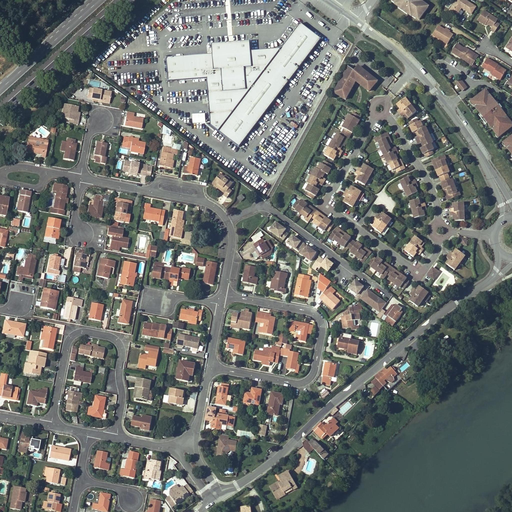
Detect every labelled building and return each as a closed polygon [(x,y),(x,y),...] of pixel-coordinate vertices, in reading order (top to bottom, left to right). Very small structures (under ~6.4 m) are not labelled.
[(426,5),(422,3),(423,1),(421,0),(397,0),(398,0),(397,1),(401,4),(410,11),(414,14),(415,13),(418,15),(417,16),(420,19),(430,6),(426,4),(426,5)] [(471,14),(476,7),(465,0),(456,0),(449,11),(457,15),(461,8),(471,14)] [(410,11),(401,4),(400,6),(409,13),(410,11)] [(486,23),(488,25),(493,27),(491,30),(494,33),(500,24),(496,22),(498,20),(484,11),(477,20),(485,26),(486,25),(486,23)] [(310,29),(300,21),(280,48),(250,50),(249,41),(211,43),(211,54),(167,57),(168,79),(206,77),(209,123),(239,145),(320,37),(310,29)] [(449,33),(445,30),(438,26),(432,35),(447,44),(453,35),(449,33)] [(471,53),(464,48),(457,43),(451,52),(469,63),(474,56),(470,54),(471,53)] [(465,47),(464,48),(471,53),(470,54),(474,56),(475,53),(472,51),(465,47)] [(478,56),(475,53),(474,56),(469,63),(472,65),(478,56)] [(487,58),(485,60),(482,66),(492,73),(491,74),(500,80),(506,70),(498,65),(492,61),(487,58)] [(371,76),(359,66),(358,68),(370,77),(371,76)] [(351,68),(349,67),(344,76),(339,85),(340,86),(344,79),(346,77),(351,68)] [(351,73),(349,77),(357,82),(358,80),(363,84),(362,85),(366,89),(367,87),(370,90),(373,88),(378,82),(371,76),(370,77),(358,68),(353,74),(351,73)] [(452,75),(458,83),(462,80),(456,72),(452,75)] [(352,88),(355,84),(346,77),(344,79),(340,86),(339,85),(334,93),(345,99),(347,95),(348,96),(351,91),(350,90),(351,87),(352,88)] [(482,82),(467,93),(476,105),(485,116),(493,127),(508,116),(498,103),(495,100),(482,82)] [(107,101),(108,92),(89,88),(87,95),(92,96),(91,98),(91,99),(98,100),(107,101)] [(111,93),(108,92),(107,101),(98,100),(98,102),(109,104),(110,98),(109,98),(110,96),(111,93)] [(398,111),(400,114),(411,106),(406,99),(397,105),(400,108),(401,107),(402,108),(400,109),(398,111)] [(76,121),(77,112),(78,106),(64,104),(62,118),(70,120),(69,124),(77,125),(78,121),(76,121)] [(474,106),(483,118),(485,116),(476,105),(474,106)] [(406,116),(408,119),(417,113),(411,106),(400,114),(403,117),(405,115),(407,114),(407,115),(406,116)] [(124,126),(141,129),(143,119),(133,117),(134,114),(127,112),(124,126)] [(346,122),(356,127),(358,124),(357,123),(359,120),(361,117),(354,113),(352,116),(350,115),(346,122)] [(411,130),(413,134),(416,132),(423,129),(420,122),(418,123),(417,119),(409,123),(411,126),(413,129),(411,130)] [(354,131),(356,127),(346,122),(343,128),(345,129),(343,132),(350,136),(352,133),(353,130),(354,131)] [(511,123),(499,134),(509,146),(511,150),(511,123)] [(416,138),(417,141),(430,136),(426,128),(423,129),(416,132),(418,136),(420,135),(420,136),(418,137),(416,138)] [(348,140),(350,136),(343,132),(341,136),(338,134),(334,140),(343,145),(344,146),(346,143),(345,142),(347,139),(348,140)] [(387,133),(375,139),(377,143),(379,142),(382,148),(391,144),(392,143),(390,140),(389,141),(388,138),(389,137),(387,133)] [(423,144),(422,145),(424,148),(432,145),(433,144),(430,136),(417,141),(419,145),(422,144),(423,143),(423,144)] [(132,140),(132,138),(132,137),(129,137),(126,147),(130,148),(130,152),(143,154),(145,143),(138,142),(132,140)] [(75,140),(68,139),(67,144),(65,151),(64,159),(73,161),(76,144),(74,144),(75,140)] [(341,149),(343,145),(334,140),(333,140),(329,148),(341,154),(343,151),(340,150),(338,149),(339,148),(341,149)] [(42,145),(34,144),(27,142),(26,151),(41,155),(41,157),(45,158),(47,146),(42,145)] [(103,143),(100,142),(96,142),(93,159),(101,160),(100,163),(105,165),(107,158),(105,157),(107,144),(103,143)] [(392,147),(391,144),(382,148),(381,149),(385,157),(397,151),(395,147),(393,149),(391,150),(390,148),(392,147)] [(424,148),(421,149),(423,153),(424,152),(425,155),(427,158),(434,155),(432,151),(434,150),(432,145),(424,148)] [(171,168),(172,160),(175,149),(163,147),(160,166),(171,168)] [(339,158),(341,154),(329,148),(325,155),(334,161),(336,157),(334,156),(335,155),(336,156),(339,158)] [(398,154),(397,151),(385,157),(388,165),(390,164),(398,160),(396,157),(395,157),(394,156),(396,155),(398,154)] [(445,156),(433,161),(434,165),(436,164),(437,167),(435,168),(437,171),(439,170),(447,167),(445,161),(447,160),(445,156)] [(197,176),(200,159),(191,157),(189,167),(185,166),(184,174),(197,176)] [(398,160),(390,164),(393,170),(396,169),(398,172),(405,169),(403,165),(402,166),(401,163),(402,163),(400,159),(398,160)] [(129,173),(136,174),(146,176),(148,166),(144,166),(138,165),(138,164),(124,161),(122,172),(129,173)] [(321,164),(318,169),(325,173),(328,175),(330,171),(329,171),(330,168),(332,165),(325,161),(323,165),(321,164)] [(362,169),(359,167),(357,171),(369,177),(373,170),(364,164),(362,168),(364,169),(363,170),(362,169)] [(439,170),(437,171),(438,175),(439,174),(440,177),(442,180),(449,178),(447,174),(450,173),(447,167),(439,170)] [(323,177),(325,173),(318,169),(316,168),(312,176),(324,182),(325,179),(323,178),(321,177),(322,176),(323,177)] [(357,176),(355,180),(365,185),(369,177),(357,171),(355,174),(358,175),(360,176),(359,177),(357,176)] [(219,174),(217,178),(219,179),(215,184),(222,189),(221,191),(225,193),(223,195),(227,198),(232,191),(229,189),(233,184),(228,180),(228,181),(223,178),(224,177),(219,174)] [(324,182),(312,176),(307,183),(309,185),(306,191),(308,192),(306,195),(313,199),(315,196),(316,193),(317,193),(319,190),(317,188),(319,185),(317,184),(317,183),(319,184),(322,186),(324,182)] [(411,180),(410,177),(400,181),(404,189),(416,183),(415,180),(412,181),(410,182),(410,181),(411,180)] [(219,179),(217,178),(211,185),(221,192),(221,191),(222,189),(215,184),(219,179)] [(449,178),(442,180),(443,184),(444,186),(443,187),(444,190),(455,186),(452,180),(450,181),(449,178)] [(418,187),(416,183),(404,189),(408,197),(417,193),(416,189),(414,190),(414,189),(418,187)] [(455,186),(444,190),(445,194),(447,193),(448,196),(447,197),(448,201),(460,196),(459,192),(457,193),(455,186)] [(347,190),(345,193),(357,199),(361,192),(352,187),(350,190),(351,191),(351,192),(349,191),(347,190)] [(50,208),(49,213),(54,214),(62,215),(63,210),(65,202),(65,199),(66,193),(64,193),(65,189),(58,188),(56,196),(54,209),(50,208)] [(21,190),(20,195),(17,211),(26,213),(25,214),(29,215),(29,213),(26,213),(29,197),(30,193),(21,190)] [(345,199),(343,202),(352,207),(357,199),(345,193),(343,196),(345,197),(347,198),(347,200),(345,199)] [(100,218),(104,200),(102,200),(102,197),(95,195),(92,207),(88,206),(86,216),(100,218)] [(0,196),(0,215),(5,217),(9,199),(0,196)] [(127,205),(130,206),(131,202),(115,199),(113,208),(116,209),(114,220),(128,223),(129,216),(125,215),(127,209),(127,205)] [(422,203),(422,199),(411,201),(413,210),(426,207),(425,203),(422,204),(420,204),(420,203),(422,203)] [(295,210),(300,214),(307,205),(304,202),(303,204),(301,202),(300,203),(297,201),(292,207),(295,209),(295,210)] [(307,205),(300,214),(305,218),(304,219),(308,222),(311,217),(316,211),(312,209),(312,210),(309,208),(310,207),(307,204),(307,205)] [(451,209),(451,213),(465,212),(464,204),(454,204),(454,208),(455,208),(455,209),(454,209),(451,209)] [(427,210),(426,207),(413,210),(415,218),(425,216),(424,212),(423,213),(422,211),(427,210)] [(150,209),(146,208),(144,219),(159,222),(159,225),(163,226),(164,221),(160,220),(162,211),(158,210),(158,211),(152,210),(152,209),(150,209)] [(180,228),(182,220),(184,212),(175,210),(171,231),(182,233),(183,229),(180,228)] [(319,213),(316,211),(311,217),(314,219),(312,223),(318,227),(324,218),(325,218),(321,215),(321,216),(318,214),(319,213)] [(375,218),(386,226),(391,219),(382,212),(380,216),(382,217),(381,218),(379,217),(377,215),(375,218)] [(454,218),(454,222),(465,221),(465,212),(451,213),(451,217),(454,217),(456,216),(456,218),(454,218)] [(12,218),(11,225),(19,226),(20,219),(12,218)] [(327,220),(324,218),(318,227),(323,231),(324,232),(325,230),(328,232),(333,226),(327,221),(327,220)] [(386,226),(375,218),(373,221),(375,223),(376,224),(375,225),(374,224),(372,227),(381,233),(386,226)] [(51,236),(57,237),(59,230),(58,230),(59,226),(60,226),(61,221),(49,219),(45,237),(50,238),(51,236)] [(279,237),(283,240),(288,234),(284,232),(285,231),(281,228),(282,227),(276,223),(272,228),(270,231),(279,237)] [(389,223),(382,233),(384,235),(391,224),(389,223)] [(109,225),(108,225),(106,236),(111,237),(109,249),(117,251),(118,247),(126,248),(128,239),(121,238),(122,231),(122,228),(117,227),(109,225)] [(340,230),(336,227),(328,238),(332,241),(333,239),(338,243),(345,234),(342,232),(341,233),(339,231),(340,230)] [(169,237),(181,239),(182,233),(171,231),(169,237)] [(262,239),(263,238),(260,233),(251,239),(255,244),(261,240),(262,239)] [(348,236),(345,234),(338,243),(344,247),(345,245),(348,247),(352,241),(349,239),(347,237),(348,236)] [(304,245),(305,244),(301,241),(300,242),(292,236),(287,243),(299,252),(304,245)] [(422,245),(424,242),(415,236),(410,243),(421,251),(423,248),(421,247),(419,245),(420,244),(422,245)] [(263,243),(261,240),(255,244),(257,247),(256,248),(257,251),(261,256),(262,255),(264,258),(271,254),(269,251),(270,251),(264,242),(263,243)] [(356,243),(352,241),(348,247),(351,250),(350,251),(355,255),(362,246),(359,244),(358,245),(356,243)] [(419,254),(421,251),(410,243),(405,251),(413,257),(416,254),(414,253),(415,252),(419,254)] [(299,252),(298,253),(310,261),(316,253),(315,252),(313,251),(304,245),(299,252)] [(151,246),(150,255),(156,256),(158,247),(151,246)] [(365,248),(362,246),(355,255),(361,259),(360,261),(363,263),(371,252),(367,250),(367,251),(364,249),(365,248)] [(451,252),(449,255),(459,263),(465,256),(456,250),(454,253),(455,254),(454,255),(453,254),(451,252)] [(76,253),(72,270),(80,272),(81,268),(84,269),(85,264),(85,262),(87,255),(76,253)] [(23,275),(32,277),(36,260),(34,260),(35,256),(28,254),(28,259),(26,258),(24,268),(21,267),(19,275),(23,275)] [(448,261),(445,264),(453,270),(454,270),(459,263),(449,255),(446,258),(449,260),(450,261),(450,262),(448,261)] [(57,257),(53,256),(50,256),(47,273),(54,274),(55,270),(58,271),(60,258),(57,257)] [(370,267),(375,270),(382,261),(378,259),(378,260),(375,258),(372,256),(368,263),(371,265),(370,267)] [(322,260),(319,257),(314,264),(320,269),(321,267),(328,272),(333,265),(326,259),(324,262),(322,261),(322,260)] [(108,279),(108,275),(110,267),(111,267),(113,268),(115,262),(100,259),(97,277),(108,279)] [(217,263),(208,261),(203,283),(213,285),(215,275),(214,275),(215,267),(216,267),(217,263)] [(382,261),(375,270),(381,274),(380,276),(383,278),(386,274),(391,267),(387,265),(387,266),(384,264),(385,263),(382,261)] [(133,273),(135,273),(136,265),(125,262),(121,284),(131,286),(133,276),(132,276),(133,273)] [(170,278),(171,269),(164,267),(165,264),(155,262),(152,277),(161,279),(161,278),(161,276),(170,278)] [(255,267),(246,266),(243,282),(256,285),(257,278),(254,277),(255,267)] [(394,269),(391,267),(386,274),(389,276),(387,279),(393,283),(400,274),(397,271),(396,272),(393,270),(394,269)] [(180,270),(172,268),(171,269),(170,278),(169,280),(168,285),(173,286),(174,280),(174,279),(178,279),(179,277),(187,279),(189,270),(181,268),(180,270)] [(432,268),(427,275),(433,279),(438,272),(432,268)] [(282,288),(284,288),(286,278),(287,278),(287,274),(276,272),(274,283),(272,282),(271,289),(275,290),(275,291),(281,293),(282,288)] [(65,283),(66,276),(58,274),(57,281),(65,283)] [(304,297),(308,280),(309,280),(310,277),(299,274),(295,295),(304,297)] [(403,276),(400,274),(393,283),(399,287),(401,286),(404,288),(408,281),(402,277),(403,276)] [(309,298),(313,281),(309,280),(308,280),(304,297),(309,298)] [(360,299),(366,292),(362,289),(364,287),(355,281),(349,289),(357,295),(354,299),(358,302),(360,299)] [(414,288),(411,291),(422,299),(428,292),(419,286),(417,289),(418,290),(417,291),(416,290),(414,288)] [(40,307),(52,310),(54,303),(56,291),(44,289),(40,307)] [(327,290),(320,298),(333,309),(340,301),(327,290)] [(411,297),(408,300),(416,306),(417,306),(422,299),(411,291),(409,294),(412,296),(413,297),(413,298),(411,297)] [(366,292),(360,299),(364,301),(365,301),(373,307),(373,308),(380,313),(382,309),(386,304),(381,300),(381,301),(380,302),(378,300),(379,299),(370,293),(369,294),(366,292)] [(67,297),(63,318),(74,320),(77,306),(81,307),(82,300),(67,297)] [(125,304),(122,304),(119,323),(127,324),(129,315),(130,315),(132,302),(125,301),(125,304)] [(103,305),(92,303),(88,319),(100,321),(101,317),(100,316),(101,311),(102,311),(103,305)] [(347,321),(342,321),(343,329),(351,328),(351,330),(359,329),(359,326),(354,326),(353,320),(360,319),(359,311),(362,310),(362,306),(359,307),(358,305),(352,305),(352,307),(349,308),(350,312),(346,313),(346,316),(347,321)] [(402,309),(396,305),(395,307),(387,317),(385,320),(392,326),(402,312),(401,311),(402,309)] [(387,317),(395,307),(393,306),(385,316),(387,317)] [(385,312),(382,309),(380,313),(377,316),(377,317),(380,319),(385,312)] [(200,321),(202,314),(198,313),(194,312),(186,311),(181,310),(180,319),(188,320),(196,322),(197,320),(200,321)] [(240,326),(240,327),(249,329),(252,313),(245,312),(244,316),(241,315),(233,314),(231,324),(240,326)] [(266,316),(264,323),(264,327),(260,327),(259,332),(272,335),(275,318),(266,316)] [(302,329),(301,332),(301,335),(297,335),(296,340),(306,342),(307,333),(312,334),(313,325),(309,325),(309,324),(291,321),(289,330),(294,331),(295,330),(295,327),(302,329)] [(5,322),(3,333),(23,337),(25,325),(9,322),(5,322)] [(150,326),(144,325),(142,335),(164,339),(166,327),(162,326),(162,325),(153,324),(152,327),(150,327),(150,326)] [(46,331),(45,340),(43,348),(52,349),(56,329),(43,326),(42,331),(46,331)] [(352,335),(341,333),(340,338),(339,338),(337,347),(348,349),(347,353),(356,355),(357,351),(359,342),(351,340),(352,335)] [(183,346),(185,335),(179,334),(176,346),(183,347),(183,346)] [(193,348),(198,349),(200,339),(185,335),(183,346),(193,348)] [(245,342),(229,338),(226,347),(233,349),(232,353),(242,355),(245,342)] [(408,348),(413,353),(422,345),(417,340),(408,348)] [(90,348),(85,347),(79,346),(78,354),(102,358),(104,349),(97,347),(91,346),(90,348)] [(273,362),(276,350),(271,349),(270,353),(255,350),(253,360),(262,361),(270,363),(270,362),(273,362)] [(143,364),(142,368),(145,368),(146,364),(156,366),(158,353),(149,351),(148,356),(146,356),(146,355),(140,354),(139,363),(143,364)] [(298,353),(290,351),(289,357),(286,368),(295,370),(296,363),(298,353)] [(45,359),(44,359),(29,356),(27,364),(25,363),(24,369),(28,369),(27,373),(39,375),(40,370),(39,370),(39,367),(43,367),(45,359)] [(188,371),(193,372),(195,364),(180,361),(176,379),(187,382),(189,375),(189,374),(188,373),(188,371)] [(325,362),(322,381),(331,383),(332,378),(334,378),(336,364),(325,362)] [(406,362),(399,368),(402,372),(410,366),(406,362)] [(73,380),(90,383),(91,374),(82,372),(82,368),(76,367),(73,380)] [(383,386),(383,387),(397,374),(391,367),(387,370),(385,368),(374,377),(383,386)] [(0,376),(0,396),(2,397),(1,398),(5,398),(5,397),(10,398),(9,399),(15,400),(18,389),(18,387),(14,386),(6,385),(8,375),(1,373),(0,376)] [(147,400),(149,390),(150,381),(137,378),(135,387),(138,388),(136,398),(147,400)] [(221,387),(219,386),(216,403),(225,405),(226,400),(230,401),(231,396),(227,395),(229,385),(221,383),(221,387)] [(177,403),(182,404),(185,391),(170,388),(169,394),(172,394),(170,404),(176,405),(177,403)] [(246,393),(244,402),(259,405),(262,390),(252,388),(251,394),(246,393)] [(41,393),(37,392),(29,391),(27,405),(36,407),(37,402),(44,403),(47,390),(42,389),(41,393)] [(327,389),(320,392),(322,398),(329,394),(327,389)] [(76,413),(79,399),(79,398),(78,397),(79,393),(70,391),(69,396),(68,395),(67,401),(68,401),(68,404),(67,404),(65,411),(76,413)] [(272,392),(267,414),(278,416),(279,406),(278,405),(279,404),(282,405),(284,395),(272,392)] [(105,398),(95,396),(91,416),(101,418),(105,398)] [(215,414),(216,408),(207,406),(205,420),(212,421),(212,422),(220,424),(232,426),(234,417),(215,414)] [(152,417),(142,415),(141,418),(139,418),(133,416),(131,425),(140,427),(140,429),(150,430),(151,422),(152,417)] [(315,431),(321,438),(326,433),(328,434),(330,437),(339,429),(335,425),(331,421),(325,427),(322,424),(315,431)] [(267,425),(259,424),(258,435),(266,436),(267,425)] [(28,448),(38,450),(40,441),(30,439),(30,441),(27,441),(29,436),(21,434),(18,451),(25,453),(26,451),(26,446),(29,447),(28,448)] [(224,446),(226,447),(230,447),(230,451),(235,452),(237,442),(226,440),(219,439),(216,457),(226,458),(227,453),(225,453),(223,452),(224,446)] [(314,449),(323,459),(328,454),(319,444),(318,445),(315,442),(311,445),(314,449)] [(311,445),(309,443),(304,447),(309,453),(314,449),(311,445)] [(49,457),(68,461),(70,450),(64,449),(64,451),(60,450),(61,448),(51,446),(49,457)] [(106,453),(97,451),(94,468),(108,470),(109,463),(104,462),(106,453)] [(136,457),(128,455),(127,459),(125,470),(124,469),(123,476),(133,478),(138,454),(137,454),(136,457)] [(307,457),(302,472),(312,475),(317,460),(307,457)] [(158,471),(159,462),(151,460),(151,462),(149,472),(145,471),(144,479),(148,480),(148,479),(158,481),(160,472),(158,471)] [(59,470),(49,468),(47,476),(46,482),(56,484),(59,470)] [(289,490),(296,486),(288,472),(279,477),(281,481),(282,484),(272,489),(275,496),(279,494),(281,498),(290,493),(289,490)] [(271,487),(272,489),(282,484),(281,481),(271,487)] [(188,494),(192,491),(187,485),(183,488),(182,486),(178,489),(175,484),(168,490),(169,495),(175,504),(189,495),(188,494)] [(14,486),(9,508),(20,510),(21,502),(23,502),(25,492),(24,492),(25,489),(14,486)] [(47,502),(46,510),(54,511),(57,511),(60,511),(61,509),(62,505),(58,504),(59,495),(49,493),(47,502)] [(93,503),(92,509),(106,511),(109,495),(101,493),(98,504),(93,503)] [(175,504),(169,495),(164,498),(170,507),(175,504)] [(162,502),(151,499),(148,511),(157,511),(160,504),(162,504),(162,503),(162,502)]
